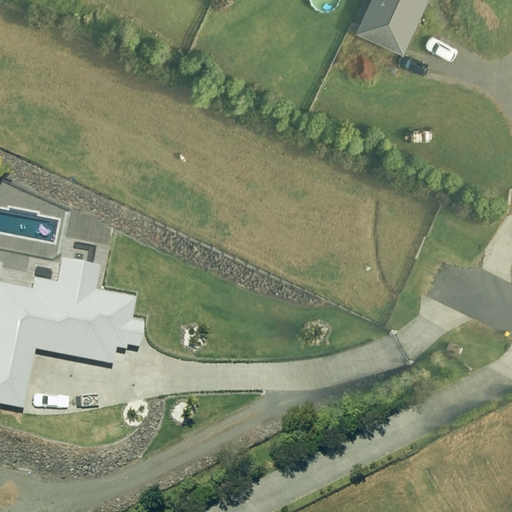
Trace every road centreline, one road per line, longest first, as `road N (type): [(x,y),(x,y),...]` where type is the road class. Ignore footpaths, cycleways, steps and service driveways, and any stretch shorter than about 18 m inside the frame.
road 1 (unclassified): [(0,61),(511,291)]
road 2 (residential): [(194,511),(511,353)]
